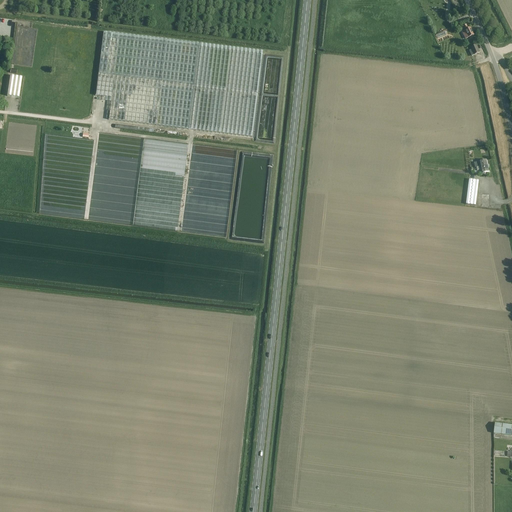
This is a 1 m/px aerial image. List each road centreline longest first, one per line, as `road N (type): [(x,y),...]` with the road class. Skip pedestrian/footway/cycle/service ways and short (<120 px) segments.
road 1 (secondary): [(252,511),(306,0)]
road 2 (track): [(97,131),(191,142),(179,232)]
road 3 (unclassified): [(511,132),(467,0)]
